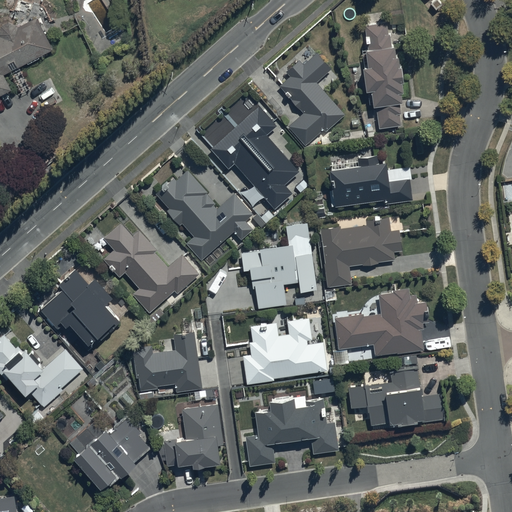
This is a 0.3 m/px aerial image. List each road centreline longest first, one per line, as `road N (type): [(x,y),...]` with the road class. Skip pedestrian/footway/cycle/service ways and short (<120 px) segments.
road 1 (tertiary): [(0,257),(290,0)]
road 2 (residential): [(470,0),(486,34),(460,192),(481,350)]
road 3 (residential): [(168,511),(234,494),(496,453)]
